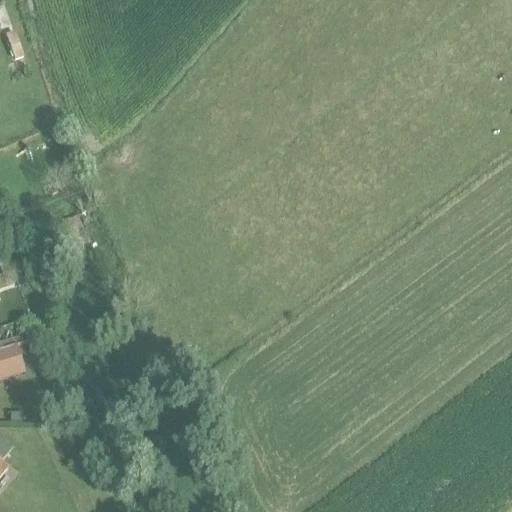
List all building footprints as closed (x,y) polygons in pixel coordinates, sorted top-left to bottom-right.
[(25,59),(15,34),(7,37),(16,62),(25,59)] [(96,207),(56,228),(64,246),(74,242),(78,248),(74,249),(80,264),(84,262),(85,265),(97,261),(82,225),(100,215),(96,207)] [(107,252),(95,225),(87,228),(99,255),(107,252)] [(0,292),(15,286),(4,256),(0,257),(0,270),(2,277),(0,278),(0,292)] [(0,353),(31,344),(28,336),(0,344),(0,353)] [(0,383),(39,372),(31,344),(0,353),(0,383)] [(0,436),(0,462),(0,463),(13,448),(0,436)] [(0,480),(9,470),(0,463),(0,462),(0,480)]
